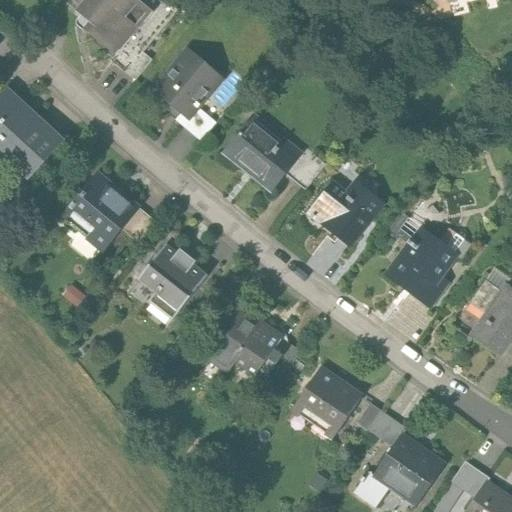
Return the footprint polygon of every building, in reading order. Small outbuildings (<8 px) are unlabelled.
[(149,12),(135,0),(84,0),(75,11),(89,22),(83,29),(114,54),(149,12)] [(221,81),(185,51),(151,92),(179,114),(187,121),(197,109),(221,81)] [(150,60),(140,52),(124,70),(134,79),(150,60)] [(4,90),(0,94),(0,159),(24,181),(60,142),(4,90)] [(179,114),(173,121),(199,143),(215,124),(197,109),(187,121),(179,114)] [(253,117),(222,155),(271,194),(285,176),(302,155),(253,117)] [(305,150),(302,155),(285,176),(305,191),(325,166),(305,150)] [(97,176),(60,221),(102,256),(121,233),(139,211),(97,176)] [(332,185),(308,216),(349,247),(382,205),(356,185),(347,196),(332,185)] [(153,223),(139,211),(121,233),(136,245),(153,223)] [(389,231),(408,246),(420,229),(401,215),(389,231)] [(408,246),(385,275),(422,303),(441,278),(457,257),(439,244),(420,229),(408,246)] [(450,230),(439,244),(457,257),(461,260),(471,247),(450,230)] [(167,246),(131,292),(170,322),(206,277),(167,246)] [(511,279),(495,268),(470,304),(486,316),(507,286),(511,279)] [(449,284),(441,278),(422,303),(430,309),(449,284)] [(486,326),(475,342),(499,358),(511,340),(511,290),(507,286),(486,316),(481,323),(486,326)] [(219,318),(231,327),(241,313),(244,308),(232,300),(219,318)] [(281,340),(241,313),(231,327),(207,362),(226,374),(230,368),(252,382),(281,340)] [(298,355),(288,347),(274,366),(284,374),(298,355)] [(360,400),(319,371),(290,412),(331,441),(343,424),(360,400)] [(378,413),(360,400),(343,424),(362,437),(366,431),(378,413)] [(405,432),(378,413),(366,431),(393,450),(402,436),(405,432)] [(445,466),(402,436),(393,450),(372,479),(388,490),(415,509),(445,466)] [(463,464),(432,509),(435,511),(447,511),(461,492),(474,501),(485,484),(487,481),(463,464)] [(374,510),(388,490),(372,479),(367,476),(353,495),(374,510)] [(511,511),(511,502),(485,484),(474,501),(466,511),(511,511)]
